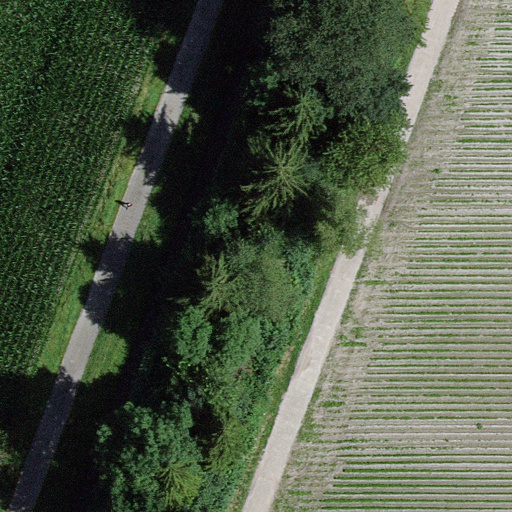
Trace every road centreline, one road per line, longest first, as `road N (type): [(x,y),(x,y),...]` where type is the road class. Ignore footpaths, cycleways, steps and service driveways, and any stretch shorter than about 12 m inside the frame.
road 1 (track): [(211,0),(19,511)]
road 2 (track): [(252,511),(443,0)]
